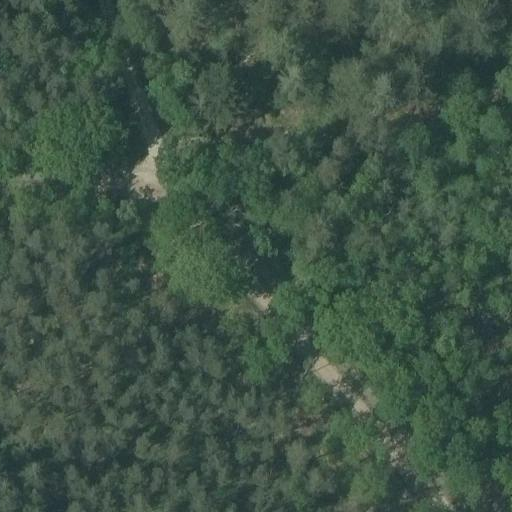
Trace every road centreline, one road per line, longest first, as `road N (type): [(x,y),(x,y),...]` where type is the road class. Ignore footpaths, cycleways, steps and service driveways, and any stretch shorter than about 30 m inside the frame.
road 1 (track): [(155,198),(428,511)]
road 2 (track): [(141,146),(511,117)]
road 3 (track): [(155,198),(101,0)]
road 4 (track): [(452,502),(414,495),(293,511)]
road 5 (track): [(0,206),(155,198)]
